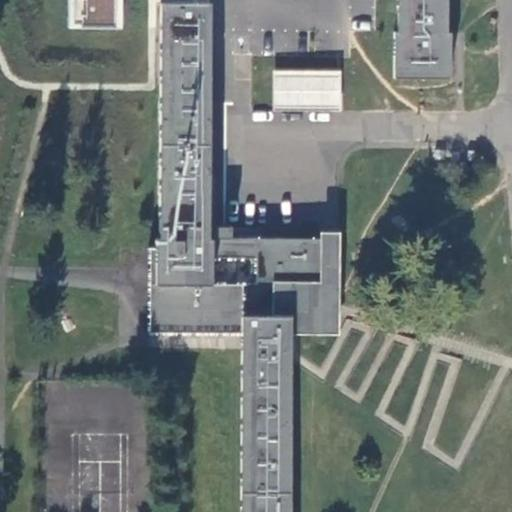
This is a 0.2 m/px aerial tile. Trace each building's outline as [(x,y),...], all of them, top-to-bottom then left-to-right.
[(74,0),(75,24),(117,24),(117,0),(74,0)] [(397,0),(397,32),(393,32),(393,78),(451,78),(451,42),(451,38),(451,31),(447,31),(447,0),(397,0)] [(213,237),(210,237),(210,232),(210,227),(208,2),(158,2),(158,237),(154,237),(154,248),(148,248),(148,277),(148,333),(243,333),(243,340),(243,348),(242,511),(291,511),(292,358),(292,331),(292,315),(274,315),(274,300),(274,280),(322,281),(321,238),(303,238),(262,238),(213,237)] [(275,69),(274,110),(334,110),(342,110),(342,70),(275,69)] [(274,300),(274,315),(292,315),(292,331),(297,332),(301,332),(340,333),(340,308),(340,302),(341,231),(331,231),(321,230),(321,238),(322,281),(274,280),(274,300)]
